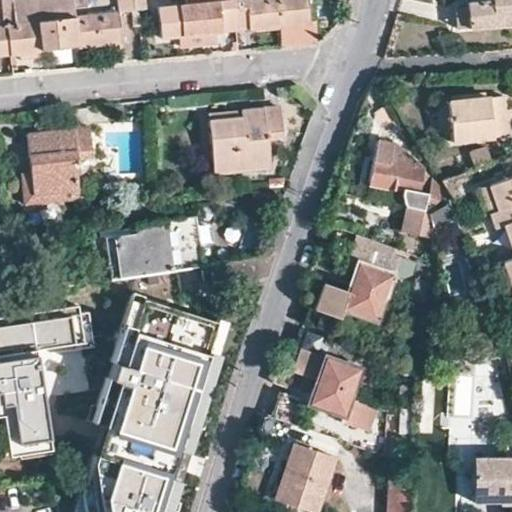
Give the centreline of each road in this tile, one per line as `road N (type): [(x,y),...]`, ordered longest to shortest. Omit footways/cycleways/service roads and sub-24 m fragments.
road 1 (residential): [(218,511),(273,354),(351,69)]
road 2 (residential): [(351,69),(315,61),(0,92)]
road 3 (residential): [(511,60),(351,69)]
